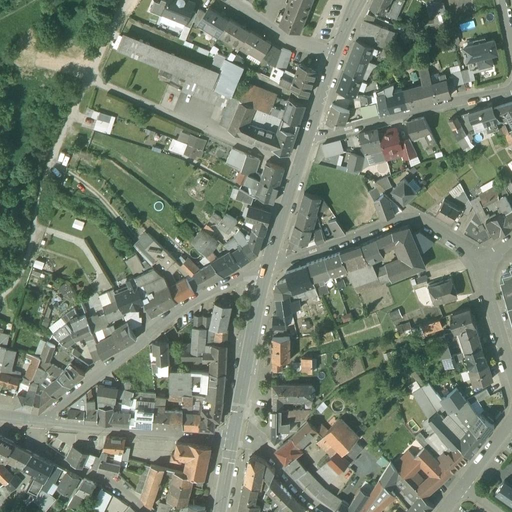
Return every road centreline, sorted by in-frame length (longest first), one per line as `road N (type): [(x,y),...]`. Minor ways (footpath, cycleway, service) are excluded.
road 1 (residential): [(126,0),(87,80),(298,165)]
road 2 (secondary): [(265,267),(189,302),(44,421)]
road 3 (track): [(87,80),(44,177),(22,268),(0,299)]
road 4 (residential): [(265,267),(411,219),(455,241),(479,265)]
road 5 (residential): [(511,89),(305,139)]
road 6 (secondary): [(44,421),(231,440)]
road 7 (secondary): [(231,440),(265,267)]
road 8 (residential): [(6,415),(25,440),(119,488),(143,511)]
